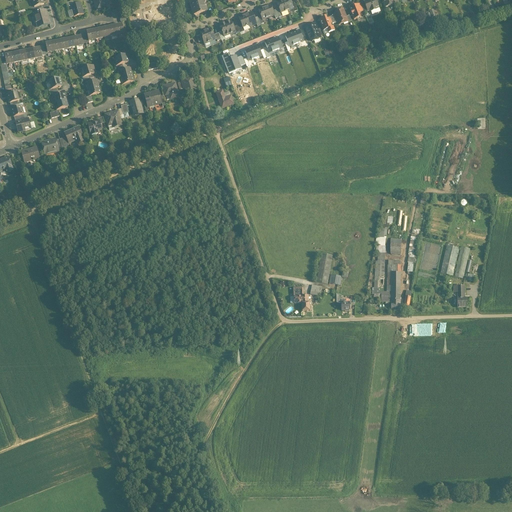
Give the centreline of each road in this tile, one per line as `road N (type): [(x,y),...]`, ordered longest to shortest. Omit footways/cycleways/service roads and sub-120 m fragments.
road 1 (track): [(511,9),(30,210)]
road 2 (track): [(511,315),(284,323),(194,57)]
road 3 (track): [(30,210),(135,511)]
road 4 (track): [(0,399),(17,445),(99,415)]
road 5 (track): [(284,323),(208,435)]
